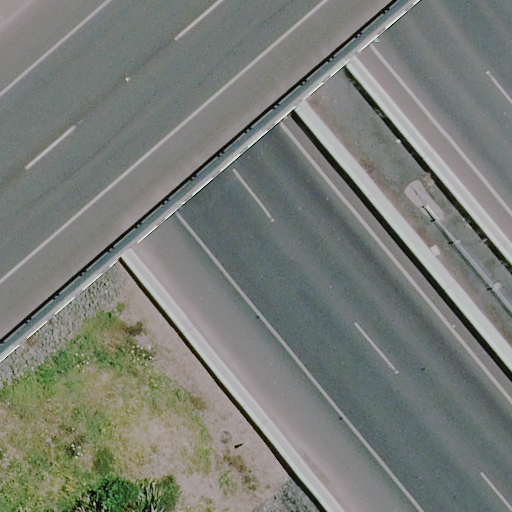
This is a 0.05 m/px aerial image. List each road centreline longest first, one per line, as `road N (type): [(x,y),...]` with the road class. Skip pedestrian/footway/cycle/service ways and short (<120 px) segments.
road 1 (motorway): [(489,511),(73,0)]
road 2 (secondary): [(220,0),(0,193)]
